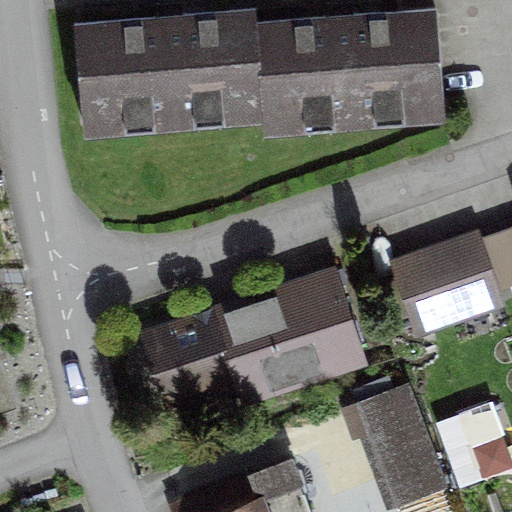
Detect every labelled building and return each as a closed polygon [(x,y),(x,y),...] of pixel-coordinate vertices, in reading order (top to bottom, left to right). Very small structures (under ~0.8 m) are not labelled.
[(442,12),(265,25),(272,127),(273,138),(451,125),(442,12)] [(264,13),(81,26),(90,140),(272,127),(265,25),(264,13)] [(485,239),(399,267),(425,344),(511,315),(485,239)] [(349,272),(144,329),(166,407),(238,387),(244,410),(378,373),(349,272)] [(408,390),(360,410),(402,509),(450,489),(408,390)]
